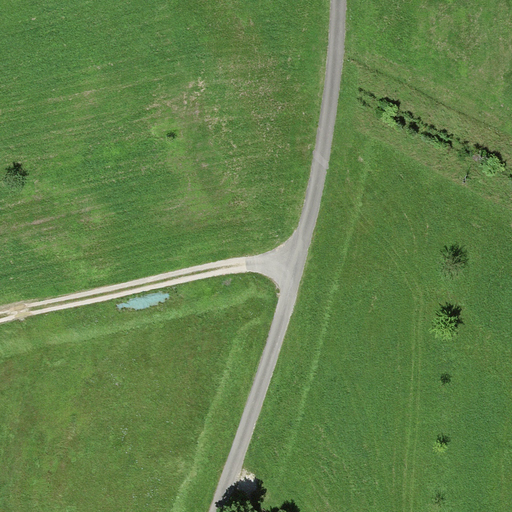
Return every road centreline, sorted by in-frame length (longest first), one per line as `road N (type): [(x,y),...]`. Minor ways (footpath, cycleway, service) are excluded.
road 1 (unclassified): [(216,511),(296,268),(322,156),(339,0)]
road 2 (track): [(0,320),(249,266)]
